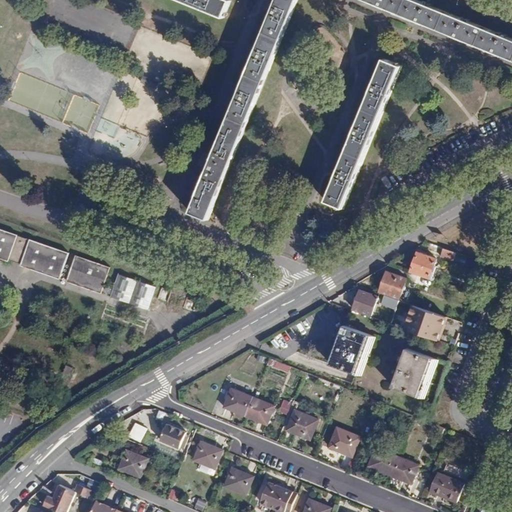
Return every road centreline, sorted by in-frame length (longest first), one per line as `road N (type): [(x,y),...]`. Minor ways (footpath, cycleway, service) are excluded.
road 1 (residential): [(137,389),(425,511)]
road 2 (residential): [(319,285),(292,262),(99,193),(74,211)]
road 3 (unknown): [(385,23),(292,262)]
road 4 (residential): [(74,211),(242,272),(270,297),(290,301)]
road 5 (primary): [(511,176),(319,285)]
road 6 (primary): [(290,301),(137,389)]
road 7 (residential): [(497,298),(459,414),(502,437)]
road 8 (residential): [(180,511),(46,452)]
